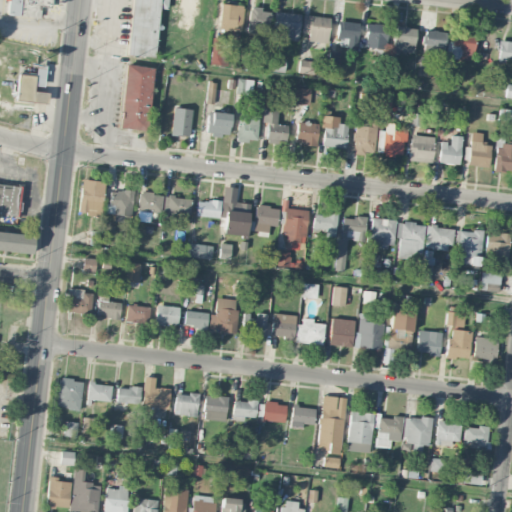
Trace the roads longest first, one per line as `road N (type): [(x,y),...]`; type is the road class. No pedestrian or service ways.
road 1 (residential): [(511,202),(0,138)]
road 2 (secondary): [(82,0),(24,511)]
road 3 (residential): [(511,399),(44,344)]
